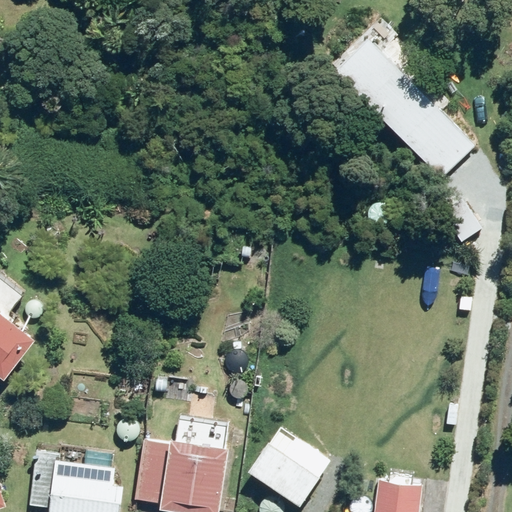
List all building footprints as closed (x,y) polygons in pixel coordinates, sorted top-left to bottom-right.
[(337,69),(442,177),(476,145),(372,37),(337,69)] [(272,234),(245,232),(244,251),(258,252),(257,257),(265,257),(265,252),(271,252),(272,234)] [(0,374),(6,379),(38,340),(0,310),(0,374)] [(250,347),(227,346),(227,367),(249,367),(250,347)] [(251,376),(230,375),(229,397),(250,398),(251,376)] [(457,425),(461,392),(450,391),(446,423),(457,425)] [(144,410),(121,409),(120,435),(143,436),(144,410)] [(251,471),(302,506),(334,461),(283,425),(251,471)] [(163,509),(182,511),(221,511),(230,448),(172,440),(172,444),(145,441),(137,499),(163,503),(163,509)] [(51,511),(121,511),(125,485),(114,484),(117,467),(60,460),(61,454),(39,451),(31,503),(52,506),(51,511)] [(375,511),(421,511),(423,485),(378,482),(375,511)]
